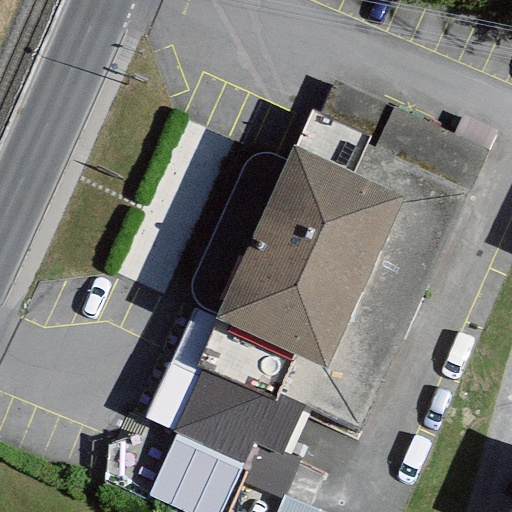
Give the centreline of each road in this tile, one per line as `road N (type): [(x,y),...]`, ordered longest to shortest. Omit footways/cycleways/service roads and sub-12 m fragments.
road 1 (unknown): [(511,203),(385,477)]
road 2 (primary): [(102,0),(0,232)]
